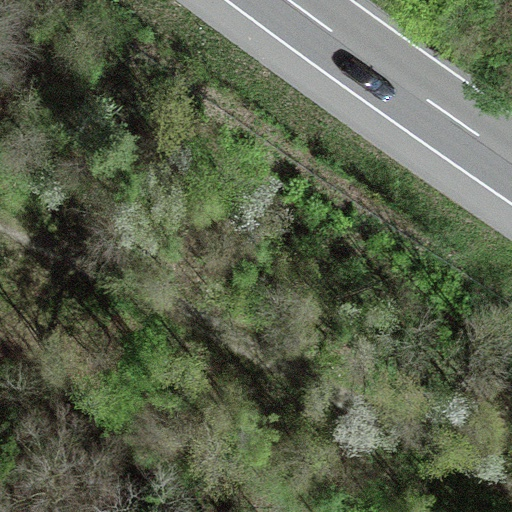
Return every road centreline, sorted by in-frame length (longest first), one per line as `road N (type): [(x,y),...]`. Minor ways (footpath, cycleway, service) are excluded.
road 1 (track): [(511,490),(0,204)]
road 2 (motorway): [(288,0),(511,158)]
